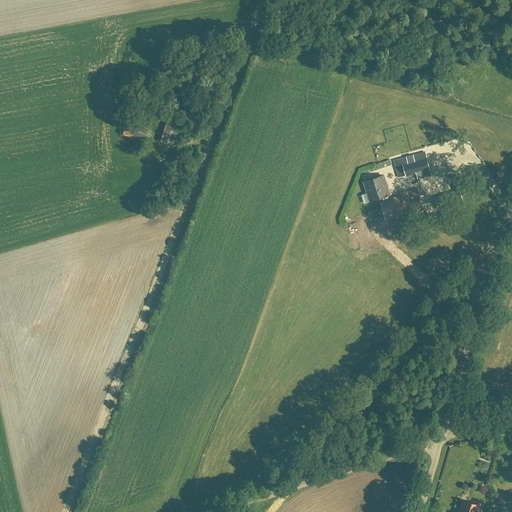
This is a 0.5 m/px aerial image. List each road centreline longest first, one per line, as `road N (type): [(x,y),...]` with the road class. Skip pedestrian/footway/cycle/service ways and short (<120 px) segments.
road 1 (track): [(66,511),(264,0)]
road 2 (track): [(499,240),(449,278),(316,435),(280,492)]
road 3 (residential): [(511,220),(494,252),(438,440),(415,449)]
road 4 (track): [(415,449),(213,511)]
road 5 (track): [(418,511),(438,440),(511,417)]
